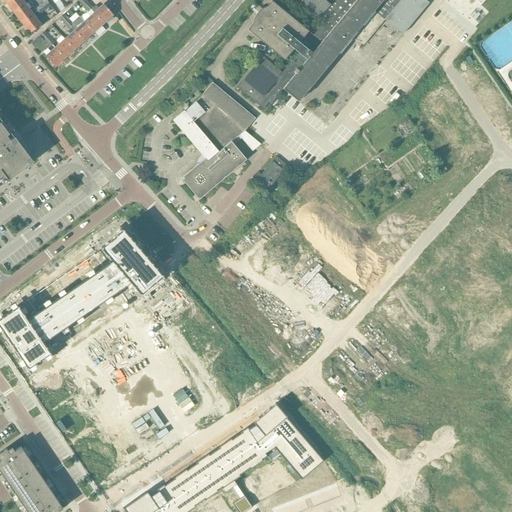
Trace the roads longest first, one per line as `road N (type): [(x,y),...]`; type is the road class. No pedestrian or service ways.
road 1 (residential): [(92,511),(303,366)]
road 2 (unclassified): [(95,142),(236,0)]
road 3 (residential): [(303,366),(427,238)]
road 4 (track): [(340,332),(219,257),(198,234)]
road 5 (unclassified): [(134,190),(0,293)]
road 6 (unclassified): [(95,142),(0,28)]
road 7 (residential): [(10,398),(132,314)]
road 8 (residential): [(400,475),(303,366)]
road 9 (residential): [(88,511),(10,398)]
road 10 (residential): [(511,395),(400,475)]
road 11 (residential): [(457,43),(443,63),(504,154)]
